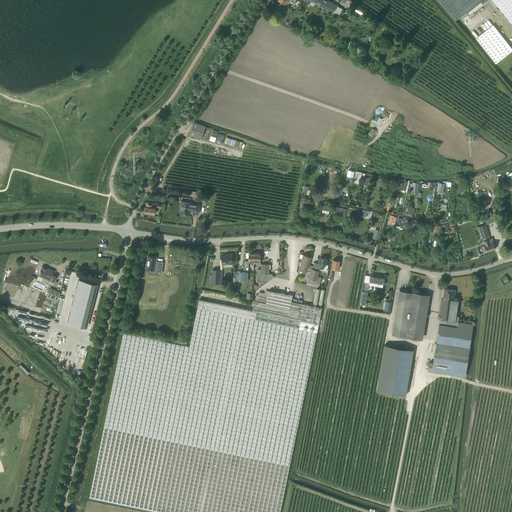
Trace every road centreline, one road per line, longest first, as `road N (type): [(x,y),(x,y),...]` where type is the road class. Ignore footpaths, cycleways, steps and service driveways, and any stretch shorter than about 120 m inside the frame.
road 1 (unclassified): [(127,231),(306,239),(446,275),(511,257)]
road 2 (tertiary): [(61,511),(127,231)]
road 3 (unclassified): [(127,231),(139,194),(256,0)]
road 4 (unknown): [(224,0),(165,92),(114,143),(97,207)]
road 5 (track): [(217,65),(368,122),(380,132),(365,147)]
road 6 (unknown): [(97,207),(35,192),(43,127),(0,107)]
road 7 (tertiary): [(0,229),(127,231)]
